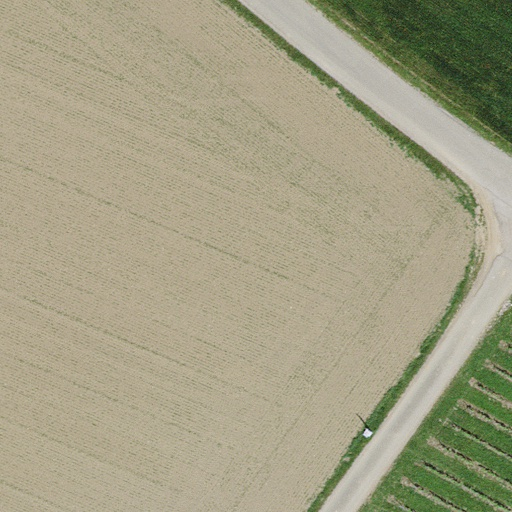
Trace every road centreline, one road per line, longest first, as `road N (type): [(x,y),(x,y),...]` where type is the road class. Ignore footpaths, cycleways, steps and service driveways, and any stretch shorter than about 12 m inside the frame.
road 1 (track): [(336,511),(511,267)]
road 2 (unclassified): [(274,0),(511,180)]
